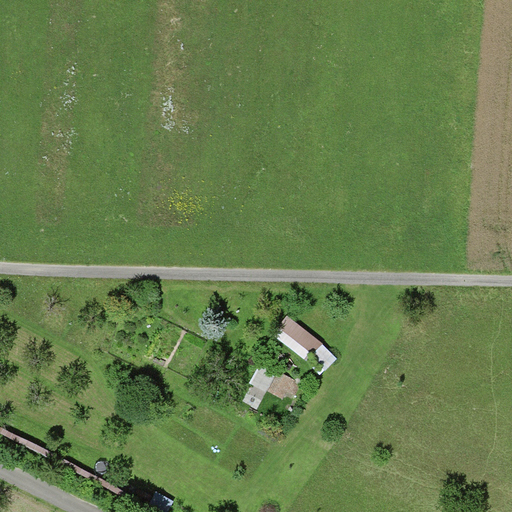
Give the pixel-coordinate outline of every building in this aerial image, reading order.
[(323,343),(287,315),(278,327),(310,352),(314,355),(323,343)] [(304,359),(310,352),(278,327),(272,334),(304,359)] [(337,358),(323,343),(314,355),(312,357),(325,371),(337,358)] [(278,370),(261,360),(249,383),(267,392),(278,370)] [(302,382),(278,370),(267,392),(282,400),(285,394),(293,399),(302,382)]
